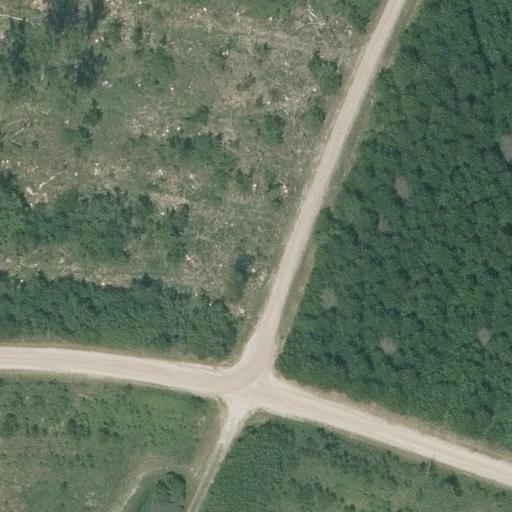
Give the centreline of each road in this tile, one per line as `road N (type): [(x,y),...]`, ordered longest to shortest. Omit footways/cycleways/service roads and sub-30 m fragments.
road 1 (track): [(511,476),(351,420),(130,364),(0,357)]
road 2 (unknown): [(242,394),(315,192),(397,0)]
